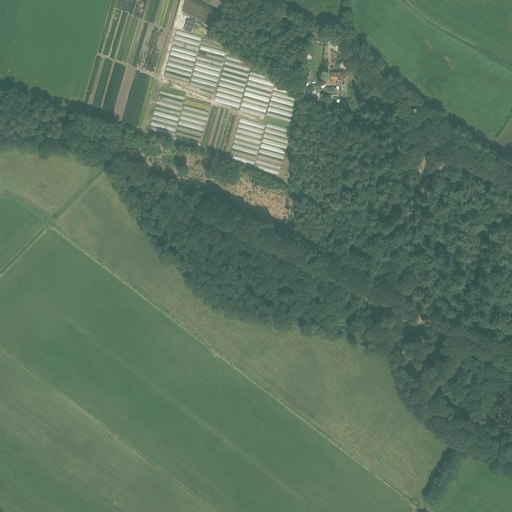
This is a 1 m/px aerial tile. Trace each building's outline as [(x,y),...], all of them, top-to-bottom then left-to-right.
[(191,33),(195,23),(188,19),(184,29),(191,33)] [(179,35),(173,57),(178,59),(179,55),(180,55),(182,50),(183,50),(182,54),(187,55),(188,51),(194,53),(198,54),(200,49),(201,50),(203,41),(179,35)] [(170,69),(168,79),(191,84),(193,77),(190,77),(189,80),(186,79),(187,74),(194,76),(195,71),(171,65),(170,69)] [(251,82),(253,73),(229,67),(228,70),(227,70),(226,75),(227,76),(226,79),(236,82),(235,85),(224,82),(223,85),(246,90),(247,87),(249,87),(250,82),(251,82)] [(343,73),(337,72),(337,80),(339,80),(339,83),(339,86),(340,86),(340,95),(346,95),(346,84),(343,84),(343,83),(343,80),(343,73)] [(219,86),(220,83),(196,75),(195,78),(219,86)] [(276,96),(277,88),(265,87),(265,91),(261,90),(260,94),(276,96)] [(244,117),(268,124),(273,106),(268,105),(266,113),(255,110),(254,115),(245,112),(244,117)]
